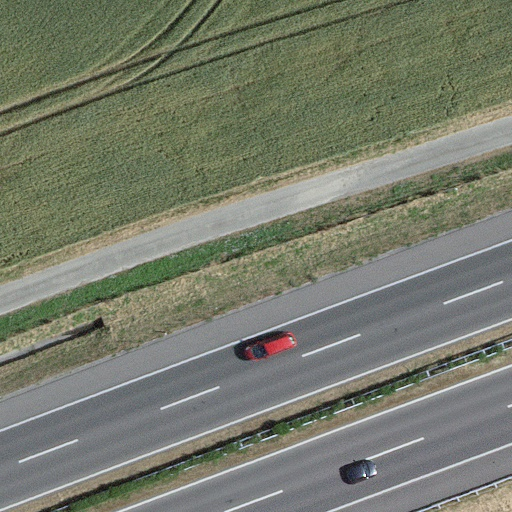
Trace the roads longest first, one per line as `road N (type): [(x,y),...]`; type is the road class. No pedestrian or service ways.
road 1 (motorway): [(511,279),(0,469)]
road 2 (track): [(0,301),(511,130)]
road 3 (motorway): [(227,511),(511,406)]
